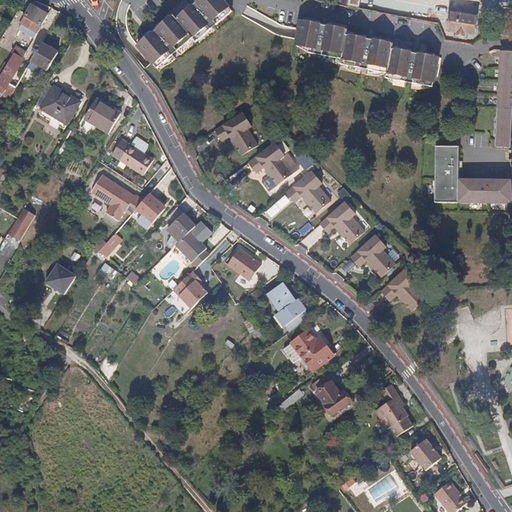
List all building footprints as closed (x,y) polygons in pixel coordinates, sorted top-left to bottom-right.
[(138,47),(157,69),(192,39),(196,43),(232,12),(221,0),(199,0),(197,2),(192,7),(177,19),(174,16),(158,29),(153,33),(138,47)] [(31,43),(48,15),(32,6),(15,34),(31,43)] [(476,15),(450,12),(448,30),(456,32),(456,34),(464,35),(464,32),(474,34),(476,15)] [(320,25),(300,21),(296,46),(309,53),(341,59),(340,64),(386,73),(386,78),(432,87),(438,57),(418,54),(411,52),(392,49),(393,44),(373,40),(366,39),(346,35),(347,30),(327,26),(320,25)] [(58,54),(42,44),(31,62),(47,72),(58,54)] [(0,96),(0,99),(6,104),(14,90),(9,86),(24,60),(22,59),(26,53),(15,46),(10,54),(13,56),(0,78),(0,87),(4,90),(0,96)] [(511,107),(511,51),(500,51),(495,146),(510,147),(510,136),(511,108),(511,107)] [(79,102),(48,84),(35,107),(66,126),(79,102)] [(119,110),(95,96),(84,116),(106,130),(119,110)] [(244,113),(216,131),(223,142),(231,137),(233,136),(234,139),(233,140),(235,144),(243,156),(259,146),(249,130),(253,127),(244,113)] [(134,145),(144,153),(150,145),(140,138),(134,145)] [(153,159),(144,153),(134,145),(131,143),(120,159),(142,175),(153,159)] [(276,143),(250,163),(257,174),(265,168),(267,170),(268,170),(271,174),(270,175),(278,186),(294,174),(282,159),(286,156),(276,143)] [(459,146),(436,146),(435,202),(511,203),(511,196),(511,180),(459,179),(459,146)] [(313,172),(287,193),(296,203),(303,197),(305,200),(306,198),(310,202),(308,204),(317,214),(332,202),(320,187),(323,184),(313,172)] [(131,215),(144,200),(136,194),(135,195),(105,173),(93,189),(112,203),(107,211),(118,219),(123,211),(125,212),(126,211),(131,215)] [(153,198),(149,195),(144,200),(131,215),(130,217),(137,222),(142,217),(150,224),(163,210),(152,200),(153,198)] [(303,200),(298,205),(308,216),(314,210),(303,200)] [(346,203),(321,225),(329,234),(336,228),(339,231),(340,229),(343,233),(342,234),(351,245),(366,232),(353,218),(356,215),(346,203)] [(25,205),(9,232),(21,240),(24,235),(38,213),(25,205)] [(196,227),(176,208),(169,216),(175,223),(171,227),(173,230),(174,236),(169,241),(175,247),(185,237),(190,233),(196,227)] [(145,229),(150,224),(142,217),(137,222),(145,229)] [(300,230),(303,235),(313,229),(310,224),(300,230)] [(205,247),(190,233),(185,237),(175,247),(196,266),(208,253),(203,248),(205,247)] [(376,236),(352,258),(360,267),(367,261),(369,264),(370,262),(375,267),(373,268),(382,278),(396,265),(384,251),(387,248),(376,236)] [(111,252),(105,246),(98,254),(103,259),(104,260),(111,252)] [(263,266),(240,249),(229,266),(251,282),(263,266)] [(77,276),(59,264),(46,283),(64,295),(77,276)] [(102,271),(114,279),(119,272),(107,264),(102,271)] [(406,270),(382,292),(390,302),(397,295),(399,298),(401,296),(405,301),(403,302),(412,312),(426,299),(414,285),(417,282),(406,270)] [(201,280),(192,271),(190,273),(196,277),(194,280),(198,283),(201,280)] [(134,286),(140,281),(131,272),(125,278),(134,286)] [(196,277),(190,273),(179,285),(173,292),(191,308),(207,291),(198,283),(194,280),(196,277)] [(294,301),(282,283),(267,294),(280,312),(293,302),(294,301)] [(298,299),(294,301),(293,302),(280,312),(276,314),(276,315),(283,325),(284,325),(288,330),(300,322),(309,316),(304,311),(305,310),(298,299)] [(244,323),(257,338),(263,333),(250,318),(244,323)] [(333,353),(320,336),(315,339),(308,330),(291,342),(312,370),(333,353)] [(331,383),(326,375),(313,382),(318,391),(316,392),(330,415),(351,402),(345,392),(340,395),(332,383),(331,383)] [(404,402),(389,382),(379,389),(387,400),(375,409),(382,418),(387,414),(394,422),(392,424),(398,432),(414,421),(407,413),(409,412),(402,403),(404,402)] [(302,395),(297,388),(292,392),(285,398),(288,404),(302,395)] [(389,426),(392,424),(394,422),(387,414),(382,418),(389,426)] [(440,460),(426,440),(410,452),(424,472),(440,460)] [(455,511),(466,505),(449,483),(433,494),(446,511),(455,511)]
